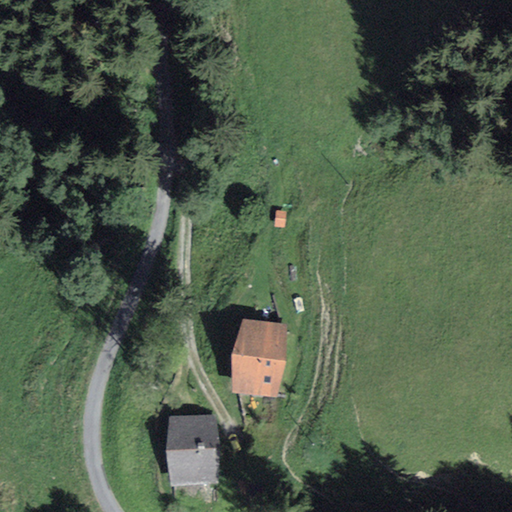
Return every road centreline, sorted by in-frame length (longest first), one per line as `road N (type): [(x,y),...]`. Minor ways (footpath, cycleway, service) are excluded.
road 1 (unclassified): [(157,0),(166,183),(93,413),(96,467),(113,511)]
road 2 (track): [(229,423),(192,348),(184,171),(180,154),(166,152)]
